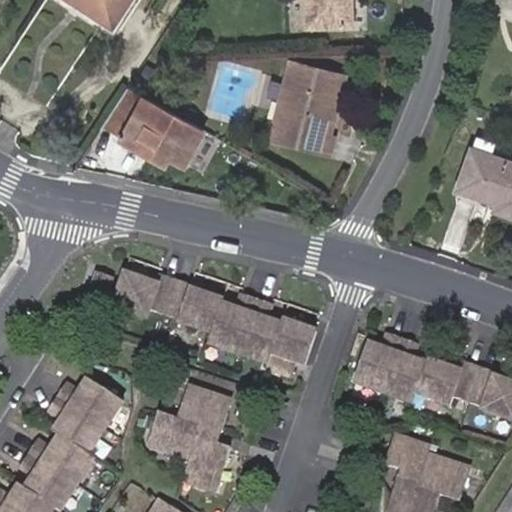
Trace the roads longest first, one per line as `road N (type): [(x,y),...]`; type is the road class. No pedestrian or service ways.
road 1 (residential): [(70,202),(129,205),(349,252)]
road 2 (residential): [(349,252),(407,134),(445,0)]
road 3 (residential): [(278,511),(364,257)]
road 4 (residential): [(364,257),(511,304)]
road 5 (residential): [(70,202),(38,278),(0,334)]
